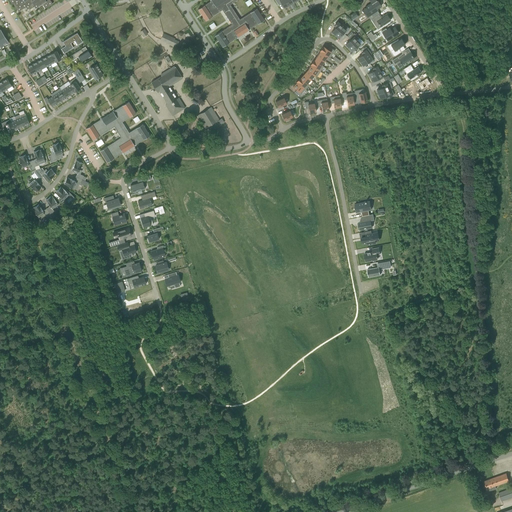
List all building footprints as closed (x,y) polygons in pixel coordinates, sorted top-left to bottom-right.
[(9,0),(12,4),(13,3),(18,12),(22,9),(21,8),(25,6),(27,9),(33,5),(35,8),(42,4),(45,8),(52,4),(49,0),(9,0)] [(258,24),(264,20),(264,19),(257,9),(257,8),(250,12),(240,19),(230,5),(236,0),(211,0),(212,0),(211,0),(204,5),(198,9),(205,20),(205,21),(212,16),(222,10),(232,24),(221,31),(215,36),(222,47),(229,43),(237,37),(238,37),(248,30),(249,30),(258,24)] [(279,0),(274,0),(278,5),(279,5),(278,5),(281,3),(281,4),(281,3),(284,8),(289,5),(285,0),(279,0)] [(368,9),(364,11),(368,17),(369,17),(370,19),(371,19),(378,14),(380,13),(378,10),(379,10),(378,8),(381,6),(377,0),(376,1),(376,0),(370,0),(369,1),(371,3),(366,6),(368,9)] [(378,14),(371,19),(373,22),(375,24),(378,22),(378,23),(379,25),(379,24),(380,27),(383,25),(384,25),(390,20),(387,14),(382,17),(381,18),(380,17),(380,16),(378,14)] [(332,33),(331,33),(334,35),(334,34),(335,35),(342,26),(337,22),(334,25),(336,27),(331,32),(332,32),(332,33)] [(342,26),(335,35),(338,38),(340,36),(343,33),(344,34),(349,29),(344,24),(343,25),(342,26)] [(385,28),(381,31),(387,40),(389,39),(391,38),(394,36),(397,34),(396,34),(398,33),(397,30),(395,28),(395,27),(394,28),(390,30),(389,28),(388,29),(387,30),(385,28)] [(148,34),(144,28),(139,32),(142,35),(143,37),(148,34)] [(0,48),(1,48),(0,46),(4,44),(5,45),(7,44),(6,43),(8,42),(0,29),(0,48)] [(77,33),(63,42),(68,51),(73,47),(70,43),(75,40),(77,45),(83,42),(77,33)] [(172,45),(175,38),(163,33),(160,40),(172,45)] [(345,45),(347,48),(348,47),(348,48),(357,40),(359,38),(354,33),(349,38),(350,40),(346,44),(345,44),(346,45),(345,45)] [(398,39),(390,44),(393,49),(390,51),(394,56),(401,52),(399,48),(405,44),(402,38),(398,40),(398,39)] [(348,49),(350,51),(351,51),(351,50),(351,51),(356,46),(358,48),(361,45),(357,40),(348,48),(349,48),(348,49)] [(320,51),(319,51),(320,51),(328,56),(327,56),(329,58),(330,58),(334,50),(329,47),(328,49),(326,49),(324,47),(323,46),(321,48),(320,51)] [(359,57),(357,58),(359,61),(360,62),(369,55),(369,56),(370,55),(371,54),(367,48),(361,53),(363,54),(359,57)] [(91,55),(88,50),(84,53),(81,49),(73,54),(75,58),(78,56),(81,61),(91,55)] [(51,54),(55,62),(61,59),(57,51),(51,54)] [(318,54),(317,56),(324,61),(326,58),(327,56),(328,56),(320,51),(318,54)] [(405,52),(392,60),(394,64),(400,61),(403,66),(415,58),(411,52),(406,55),(405,52)] [(46,56),(51,64),(55,62),(51,54),(46,56)] [(369,55),(360,62),(363,66),(368,62),(369,64),(373,61),(369,56),(369,55)] [(42,59),(46,67),(51,64),(46,56),(42,59)] [(314,60),(322,65),(324,61),(317,56),(314,60)] [(41,69),(46,67),(42,59),(37,61),(41,69)] [(310,64),(310,65),(311,65),(320,71),(323,68),(324,66),(322,65),(314,60),(310,64)] [(41,69),(37,61),(32,64),(36,72),(41,69)] [(31,74),(36,72),(32,64),(27,67),(31,74)] [(103,75),(96,64),(89,69),(95,79),(103,75)] [(309,67),(308,69),(315,75),(316,76),(317,77),(317,76),(320,71),(311,65),(309,67)] [(410,65),(404,69),(407,74),(410,79),(411,80),(418,76),(417,75),(422,71),(419,66),(414,70),(410,65)] [(368,74),(367,75),(369,77),(370,77),(370,78),(380,72),(377,66),(372,68),(373,70),(374,70),(369,73),(368,74)] [(180,77),(174,68),(152,82),(158,92),(159,91),(167,104),(166,105),(172,115),(184,108),(178,99),(176,101),(167,86),(180,77)] [(308,69),(304,74),(311,80),(313,77),(315,75),(308,69)] [(380,72),(370,78),(372,82),(378,78),(379,80),(383,78),(380,72)] [(302,76),(300,77),(307,83),(310,80),(311,80),(304,74),(302,76)] [(70,84),(75,92),(80,88),(77,84),(80,82),(76,77),(69,82),(70,84)] [(296,81),(296,82),(297,82),(305,89),(309,85),(308,84),(307,83),(300,77),(296,81)] [(2,81),(7,89),(12,86),(7,78),(2,81)] [(296,83),(293,86),(297,89),(295,91),(295,92),(299,96),(304,91),(305,89),(297,82),(296,82),(296,83)] [(380,89),(376,90),(378,94),(389,90),(389,89),(386,84),(386,83),(382,85),(383,87),(380,89)] [(71,95),(75,92),(70,84),(66,87),(71,95)] [(61,90),(66,98),(71,95),(66,87),(61,90)] [(55,91),(62,101),(66,98),(61,90),(60,88),(55,91)] [(378,95),(379,98),(380,98),(386,96),(387,98),(394,95),(391,89),(391,88),(390,89),(389,89),(389,90),(378,94),(378,95)] [(358,90),(354,91),(355,92),(356,98),(359,97),(360,100),(360,102),(367,101),(365,92),(359,93),(358,90)] [(57,104),(62,101),(55,91),(51,94),(52,96),(57,104)] [(22,98),(18,92),(12,96),(15,100),(22,98)] [(346,92),(341,93),(342,98),(343,98),(343,100),(347,99),(348,105),(354,104),(353,102),(352,95),(352,93),(346,94),(346,92)] [(339,95),(330,97),(331,103),(334,103),(335,108),(341,107),(339,95)] [(57,104),(52,96),(48,99),(46,97),(44,99),(46,104),(49,102),(53,107),(57,104)] [(284,97),(275,101),(278,107),(287,104),(286,103),(284,97)] [(327,99),(317,100),(318,107),(320,106),(321,106),(322,111),(329,110),(327,99)] [(308,101),(304,102),(305,108),(309,108),(310,113),(316,112),(314,103),(310,104),(308,104),(308,103),(308,101)] [(135,113),(129,102),(86,129),(93,141),(111,129),(117,139),(100,150),(107,162),(149,135),(142,123),(128,132),(122,122),(135,113)] [(224,123),(221,118),(219,120),(211,107),(197,116),(205,128),(207,127),(210,132),(224,123)] [(288,111),(281,114),(284,120),(293,117),(292,116),(289,110),(288,111)] [(20,115),(24,126),(29,124),(25,113),(20,115)] [(19,128),(24,126),(20,115),(19,114),(14,117),(15,120),(16,120),(19,128)] [(10,122),(11,122),(10,119),(1,123),(3,128),(7,127),(9,132),(14,130),(10,122)] [(16,120),(15,120),(11,122),(10,122),(14,130),(19,128),(16,120)] [(63,153),(59,143),(59,144),(58,142),(52,145),(53,146),(52,146),(55,153),(48,156),(50,162),(58,159),(56,155),(62,153),(63,153)] [(45,162),(41,150),(39,151),(39,150),(33,152),(36,159),(32,160),(34,167),(34,166),(39,165),(38,164),(45,162)] [(34,167),(32,160),(28,162),(25,155),(20,156),(20,157),(19,158),(22,167),(28,165),(30,170),(35,169),(34,166),(34,167)] [(82,170),(80,169),(82,164),(81,164),(82,163),(76,160),(76,161),(75,161),(71,170),(77,173),(75,177),(78,178),(82,180),(83,176),(80,174),(82,170)] [(54,175),(54,174),(55,174),(51,169),(50,169),(45,173),(44,171),(41,173),(39,170),(35,173),(39,178),(42,176),(47,181),(54,175)] [(40,186),(36,181),(39,178),(35,173),(35,172),(34,172),(31,175),(34,178),(28,183),(35,191),(35,190),(36,191),(41,187),(40,186)] [(80,184),(82,180),(78,178),(75,177),(74,180),(68,178),(67,178),(64,183),(65,184),(68,185),(76,189),(79,183),(80,184)] [(145,189),(142,181),(130,185),(131,186),(130,186),(131,189),(131,188),(133,192),(134,192),(134,193),(136,192),(136,191),(145,189)] [(60,187),(56,191),(57,192),(56,192),(61,197),(58,200),(63,205),(63,204),(66,207),(69,204),(66,201),(65,201),(70,196),(66,192),(62,187),(61,188),(60,187)] [(113,195),(104,198),(105,203),(106,202),(108,208),(120,204),(118,198),(114,199),(113,195)] [(52,208),(58,205),(52,196),(51,197),(50,196),(46,199),(50,206),(46,208),(50,214),(54,211),(52,208)] [(150,198),(148,198),(148,197),(142,198),(142,200),(138,202),(140,209),(152,205),(150,198)] [(366,202),(355,204),(356,212),(360,211),(359,211),(361,211),(362,216),(369,215),(368,210),(371,209),(370,201),(367,202),(367,201),(365,201),(366,202)] [(50,214),(46,208),(43,211),(38,204),(34,207),(34,208),(33,209),(40,219),(45,216),(47,218),(51,215),(50,214)] [(145,217),(141,218),(143,227),(153,224),(151,217),(155,216),(153,210),(144,213),(145,217)] [(118,211),(111,213),(112,217),(115,217),(116,223),(121,221),(121,223),(126,221),(124,214),(122,215),(121,214),(119,215),(118,211)] [(363,222),(358,223),(360,230),(372,227),(370,215),(369,215),(362,216),(361,216),(361,217),(362,216),(363,222)] [(131,236),(128,228),(113,233),(115,237),(119,236),(120,239),(131,236)] [(366,237),(361,238),(362,244),(367,243),(368,245),(376,243),(375,241),(379,240),(378,233),(372,234),(371,231),(365,232),(366,237)] [(157,232),(147,235),(149,242),(159,239),(157,232)] [(117,246),(119,250),(122,249),(124,256),(134,253),(136,252),(134,245),(129,246),(127,243),(117,246)] [(165,256),(162,246),(157,247),(158,249),(151,251),(153,259),(165,256)] [(368,253),(364,253),(366,261),(377,259),(377,255),(380,254),(379,247),(372,248),(373,252),(370,252),(368,252),(368,253)] [(142,271),(139,262),(133,264),(132,261),(125,263),(126,266),(123,267),(125,276),(126,276),(127,276),(131,275),(130,274),(142,271)] [(378,268),(367,270),(369,277),(380,275),(379,269),(391,267),(389,261),(377,264),(378,268)] [(168,270),(166,263),(165,262),(156,265),(157,268),(156,268),(157,273),(168,270)] [(165,279),(164,279),(167,286),(169,285),(173,284),(174,284),(174,287),(175,287),(174,287),(175,287),(175,288),(180,286),(180,285),(179,282),(180,282),(178,275),(177,275),(176,272),(167,274),(168,274),(169,278),(167,278),(165,279)] [(138,275),(127,279),(128,284),(133,282),(134,287),(146,284),(145,283),(146,282),(145,279),(144,279),(143,276),(139,278),(138,275)] [(120,282),(113,284),(116,293),(125,290),(122,281),(120,282)] [(506,473),(483,481),(485,486),(486,489),(487,489),(488,492),(496,489),(495,486),(509,481),(508,478),(506,473)] [(498,493),(501,501),(511,497),(511,486),(511,487),(511,488),(498,493)]
